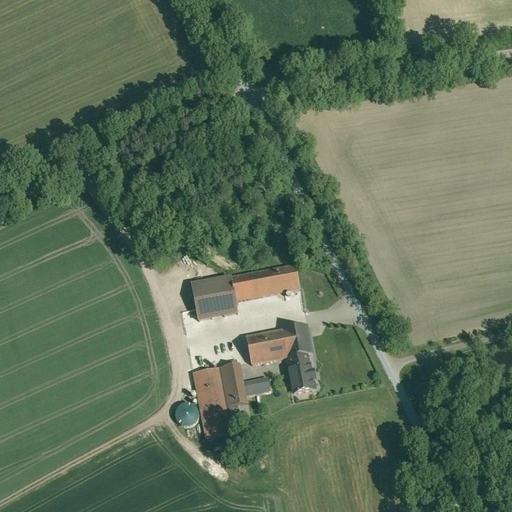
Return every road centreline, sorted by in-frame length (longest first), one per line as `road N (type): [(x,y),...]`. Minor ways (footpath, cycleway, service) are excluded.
road 1 (residential): [(463,511),(248,93)]
road 2 (track): [(361,310),(254,321),(209,335),(188,354),(163,417),(0,508)]
road 3 (unclassified): [(248,93),(0,205)]
road 4 (unclassified): [(511,53),(248,93)]
